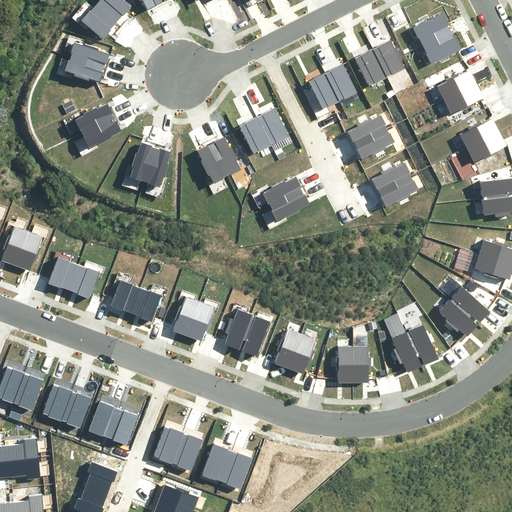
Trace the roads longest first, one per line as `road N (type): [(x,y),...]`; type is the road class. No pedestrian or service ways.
road 1 (residential): [(511,351),(427,416),(388,427),(307,421),(162,368)]
road 2 (residential): [(262,31),(350,217)]
road 3 (residential): [(162,368),(1,308)]
road 4 (residential): [(162,368),(111,511)]
